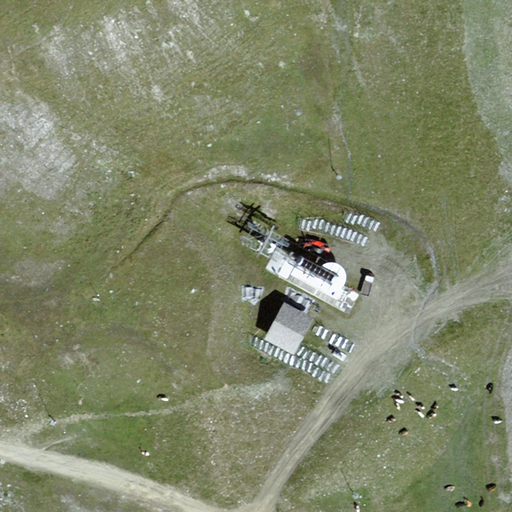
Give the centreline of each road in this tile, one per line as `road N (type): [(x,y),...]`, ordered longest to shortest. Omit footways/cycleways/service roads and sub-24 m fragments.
road 1 (track): [(254,511),(303,441),(420,308),(511,278)]
road 2 (track): [(196,511),(110,477),(0,448)]
